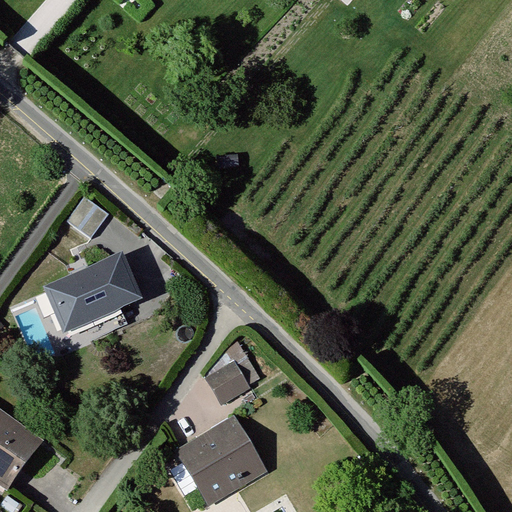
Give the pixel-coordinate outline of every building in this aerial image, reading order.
[(74,224),(96,232),(106,204),(84,196),(74,224)] [(123,254),(45,288),(65,334),(144,300),(123,254)] [(235,361),(206,377),(221,405),(250,390),(235,361)] [(46,442),(0,409),(0,487),(9,494),(46,442)] [(237,417),(176,450),(207,507),(268,474),(237,417)]
